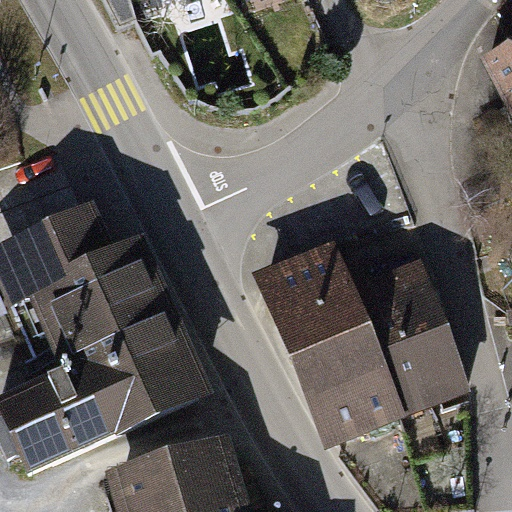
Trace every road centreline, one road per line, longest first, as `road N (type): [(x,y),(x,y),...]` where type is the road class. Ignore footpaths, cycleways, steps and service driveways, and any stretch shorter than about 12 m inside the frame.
road 1 (residential): [(392,89),(434,171),(502,448)]
road 2 (tertiary): [(334,511),(279,432),(174,227)]
road 3 (residential): [(392,89),(311,155),(174,227)]
road 4 (tertiary): [(174,227),(59,0)]
road 5 (residential): [(475,0),(392,89)]
